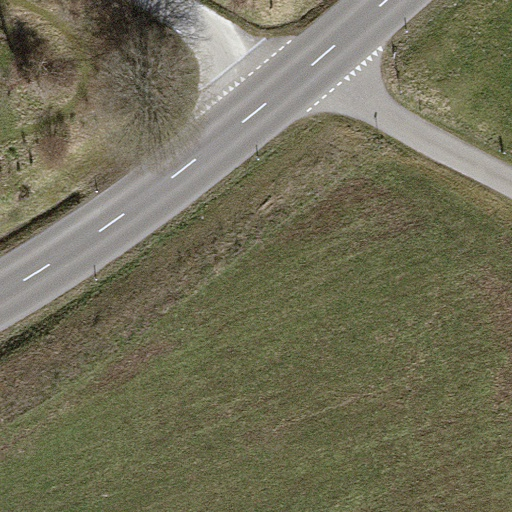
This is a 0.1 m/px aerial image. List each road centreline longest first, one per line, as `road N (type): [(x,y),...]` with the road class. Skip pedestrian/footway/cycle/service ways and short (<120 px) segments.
road 1 (secondary): [(310,71),(111,225),(0,297)]
road 2 (residential): [(310,71),(511,181)]
road 3 (track): [(310,71),(170,0)]
